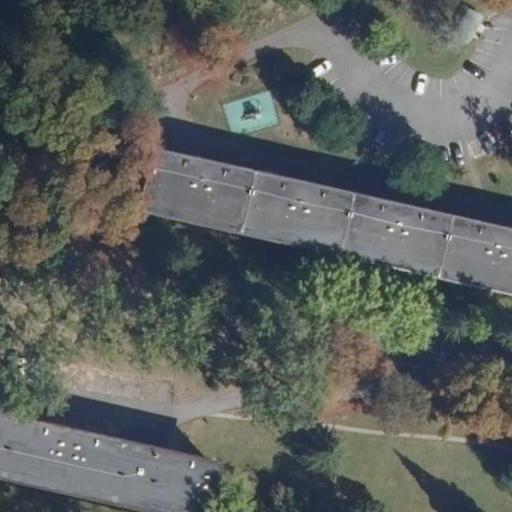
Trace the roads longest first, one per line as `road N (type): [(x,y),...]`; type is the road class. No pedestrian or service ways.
road 1 (residential): [(511,370),(226,326),(27,279),(0,257)]
road 2 (residential): [(0,119),(275,0)]
